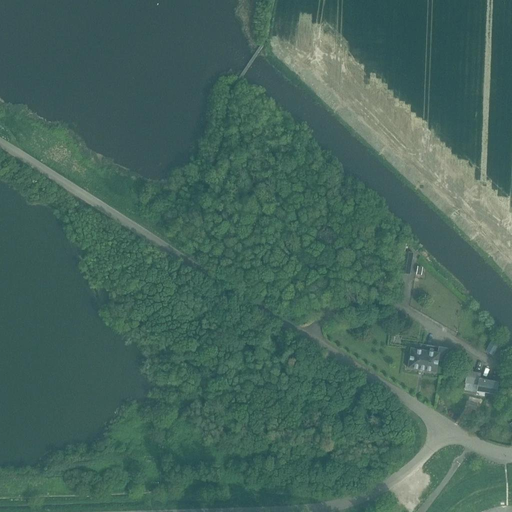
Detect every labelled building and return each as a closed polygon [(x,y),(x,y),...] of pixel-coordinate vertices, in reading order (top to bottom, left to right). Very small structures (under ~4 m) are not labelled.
[(402,268),(401,273),(410,274),(414,253),(405,252),(400,251),(397,268),(402,268)] [(488,351),(500,358),(506,346),(494,340),(488,351)] [(446,348),(438,347),(437,353),(421,350),(412,349),(412,348),(411,348),(410,349),(411,349),(408,367),(407,367),(407,368),(408,368),(434,372),(435,372),(436,371),(435,371),(437,360),(444,361),(446,348)] [(475,390),(496,394),(498,383),(477,379),(475,390)] [(149,456),(140,454),(139,463),(147,465),(148,461),(149,456)]
